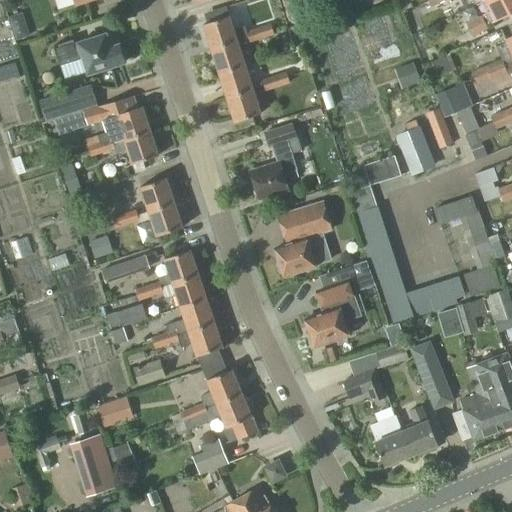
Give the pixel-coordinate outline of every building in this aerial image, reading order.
[(511,0),(483,0),(474,5),(475,6),(485,0),(491,11),(466,23),(472,37),(488,29),(486,26),(511,12),(511,0)] [(211,50),(237,41),(229,17),(203,25),(211,50)] [(271,24),(258,28),(262,40),(274,36),(271,24)] [(250,44),(262,40),(258,28),(246,32),(250,44)] [(119,45),(115,32),(77,44),(78,45),(75,46),(73,40),(53,47),(60,66),(79,60),(79,59),(82,58),(87,75),(126,63),(125,60),(126,56),(124,50),(121,48),(120,45),(119,45)] [(504,66),(511,62),(511,36),(505,39),(507,42),(496,47),(501,60),(504,66)] [(219,74),(244,66),(237,41),(211,50),(219,74)] [(436,77),(452,70),(445,55),(430,62),(429,63),(436,77)] [(511,62),(504,66),(501,60),(487,65),(490,72),(488,73),(490,80),(491,83),(511,74),(511,62)] [(400,89),(416,83),(409,65),(393,71),(400,89)] [(488,73),(490,72),(487,65),(471,72),(477,86),(490,80),(488,73)] [(227,98),(252,90),(244,66),(219,74),(227,98)] [(286,73),(274,77),(277,88),(290,84),(286,73)] [(265,92),(277,88),(274,77),(262,81),(265,92)] [(460,85),(434,95),(444,119),(472,106),(463,83),(460,84),(460,85)] [(38,101),(44,118),(46,123),(83,112),(97,108),(97,107),(90,86),(68,92),(38,101)] [(234,123),(260,114),(252,90),(227,98),(234,123)] [(141,107),(139,108),(134,95),(104,105),(97,107),(97,108),(83,112),(87,126),(101,122),(105,133),(97,136),(99,143),(103,154),(115,149),(113,144),(124,140),(150,132),(141,107)] [(511,107),(503,111),(506,118),(509,116),(511,123),(511,122),(511,107)] [(439,150),(452,146),(439,109),(426,114),(439,150)] [(506,118),(503,111),(490,117),(495,130),(511,123),(509,116),(506,118)] [(301,151),(292,124),(263,133),(269,148),(271,147),(277,163),(250,172),(254,185),(251,190),(254,196),(258,197),(258,200),(288,191),(283,176),(297,171),(292,155),(301,151)] [(412,175),(434,167),(418,128),(397,136),(412,175)] [(124,140),(132,165),(158,156),(150,132),(124,140)] [(91,158),(103,154),(99,143),(87,146),(91,158)] [(394,156),(384,159),(390,180),(400,176),(394,156)] [(390,180),(384,159),(373,163),(380,183),(390,180)] [(380,183),(373,163),(363,166),(370,186),(380,183)] [(511,184),(498,189),(498,188),(494,189),(492,182),(497,180),(493,169),(475,175),(484,202),(500,197),(502,203),(511,199),(511,184)] [(148,212),(174,204),(165,179),(140,188),(148,212)] [(370,186),(349,193),(353,203),(373,196),(370,186)] [(377,207),(373,196),(353,203),(356,214),(377,207)] [(475,211),(471,198),(434,210),(439,224),(475,211)] [(283,278),(316,267),(315,266),(332,261),(323,234),(333,231),(323,201),(276,216),(285,246),(274,249),(278,262),(276,265),(279,273),(282,274),(283,278)] [(174,204),(148,212),(157,237),(182,228),(174,204)] [(356,226),(380,218),(377,207),(356,214),(352,214),(356,226)] [(127,226),(139,222),(135,210),(123,214),(127,226)] [(82,215),(72,219),(78,234),(108,223),(105,212),(84,219),(82,215)] [(115,230),(127,226),(123,214),(111,218),(115,230)] [(360,236),(384,228),(380,218),(356,226),(360,236)] [(387,239),(384,228),(360,236),(363,247),(387,239)] [(391,250),(387,239),(363,247),(367,258),(391,250)] [(101,249),(103,261),(121,258),(119,246),(101,249)] [(395,261),(391,250),(367,258),(370,269),(395,261)] [(164,259),(172,284),(198,276),(189,251),(164,259)] [(105,284),(125,278),(150,269),(145,256),(110,267),(101,270),(102,274),(105,284)] [(398,272),(395,261),(370,269),(374,280),(398,272)] [(365,262),(349,268),(357,291),(373,285),(365,262)] [(496,265),(495,263),(477,270),(463,275),(470,297),(499,288),(492,266),(496,265)] [(402,282),(398,272),(374,280),(377,290),(402,282)] [(206,300),(198,276),(172,284),(180,308),(206,300)] [(450,279),(439,283),(446,307),(457,304),(450,279)] [(314,347),(348,336),(343,321),(359,316),(347,281),(316,291),(321,307),(327,305),(330,311),(304,320),(309,333),(307,336),(309,343),(313,345),(314,347)] [(147,286),(151,297),(163,294),(161,288),(159,282),(147,286)] [(405,293),(402,282),(377,290),(389,325),(405,293)] [(439,283),(428,286),(435,311),(446,307),(439,283)] [(151,297),(147,286),(135,290),(139,301),(151,297)] [(428,286),(416,290),(424,314),(435,311),(428,286)] [(416,290),(405,293),(389,325),(424,314),(416,290)] [(494,324),(511,317),(511,306),(506,290),(484,297),(494,324)] [(463,337),(478,332),(474,318),(487,315),(482,298),(455,307),(463,337)] [(188,332),(214,324),(206,300),(180,308),(184,319),(165,326),(168,333),(175,330),(177,336),(188,332)] [(438,313),(440,320),(455,316),(453,309),(438,313)] [(118,312),(105,317),(110,329),(122,325),(118,312)] [(214,324),(188,332),(197,357),(222,348),(214,324)] [(113,347),(128,342),(123,328),(108,333),(113,347)] [(177,336),(153,344),(155,349),(179,342),(177,336)] [(434,412),(447,407),(454,404),(429,341),(408,349),(434,412)] [(50,361),(75,356),(73,344),(48,348),(50,361)] [(380,368),(408,360),(403,344),(375,353),(380,368)] [(505,396),(511,393),(511,369),(506,354),(495,359),(491,356),(481,359),(480,364),(467,369),(474,388),(486,384),(499,379),(505,396)] [(138,386),(165,377),(159,360),(133,369),(138,386)] [(386,398),(374,368),(342,382),(349,400),(366,393),(371,404),(386,398)] [(217,405),(241,394),(231,370),(206,380),(217,405)] [(15,375),(0,380),(0,383),(2,388),(4,387),(7,394),(20,389),(15,375)] [(511,393),(505,396),(499,379),(486,384),(502,429),(511,425),(511,393)] [(474,440),(502,429),(486,384),(474,388),(477,395),(460,402),(474,440)] [(194,418),(191,409),(180,414),(187,432),(222,417),(226,427),(223,429),(229,443),(257,432),(241,394),(217,405),(206,409),(204,409),(206,413),(194,418)] [(103,428),(134,418),(127,397),(97,406),(103,428)] [(204,409),(206,409),(203,404),(191,409),(194,418),(206,413),(204,409)] [(401,432),(411,456),(414,454),(417,458),(436,450),(436,445),(437,445),(428,421),(427,421),(421,406),(408,411),(414,427),(401,432)] [(411,456),(401,432),(395,417),(369,427),(375,443),(374,443),(384,467),(411,456)] [(0,461),(13,457),(5,431),(0,433),(0,461)] [(86,498),(117,488),(100,435),(69,445),(86,498)] [(41,469),(50,465),(46,456),(47,453),(60,448),(57,440),(34,448),(41,469)] [(198,476),(229,464),(219,440),(200,447),(204,457),(200,458),(202,463),(195,466),(198,476)] [(126,443),(112,449),(117,461),(131,455),(126,443)] [(272,483),(285,476),(278,462),(265,468),(272,483)] [(274,511),(269,501),(268,502),(260,487),(231,503),(236,511),(274,511)] [(236,511),(231,503),(222,508),(223,509),(216,511),(236,511)]
